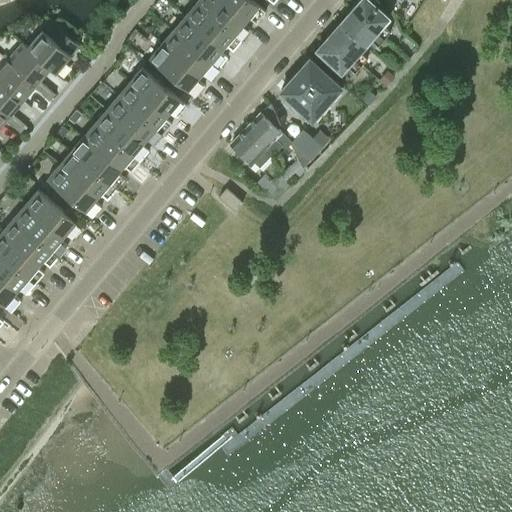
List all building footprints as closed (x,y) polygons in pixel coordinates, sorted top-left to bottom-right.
[(198,0),(197,2),(242,40),(251,29),(240,20),(242,17),(222,0),(198,0)] [(252,0),(222,0),(242,17),(245,13),(256,23),(266,11),(252,0)] [(378,0),(359,0),(352,8),(384,37),(390,29),(383,23),(389,16),(376,5),(379,1),(378,0)] [(197,2),(185,16),(219,44),(222,41),(233,51),(242,40),(197,2)] [(384,37),(352,8),(340,22),(365,43),(370,37),(378,44),(384,37)] [(185,16),(174,29),(219,67),(228,57),(216,47),(219,44),(185,16)] [(340,22),(329,35),(361,63),(367,56),(359,49),(365,43),(340,22)] [(50,66),(49,67),(55,72),(79,44),(60,28),(52,38),(42,29),(28,46),(27,47),(50,66)] [(174,29),(162,43),(196,72),(199,68),(210,78),(219,67),(174,29)] [(354,70),(361,63),(329,35),(316,49),(341,70),(347,64),(354,70)] [(39,79),(49,67),(50,66),(27,47),(28,46),(22,41),(7,58),(36,83),(39,79)] [(193,75),(196,72),(162,43),(150,58),(195,96),(205,84),(193,75)] [(341,85),(309,57),(280,90),(312,118),(341,85)] [(33,86),(41,92),(47,86),(39,79),(36,83),(7,58),(0,66),(0,80),(22,99),(33,86)] [(142,67),(130,81),(163,110),(166,107),(177,116),(187,105),(142,67)] [(387,70),(380,79),(383,81),(386,84),(393,75),(391,73),(387,70)] [(0,108),(8,116),(11,112),(22,99),(0,80),(0,108)] [(118,95),(163,133),(172,123),(161,113),(163,110),(130,81),(118,95)] [(55,93),(47,86),(41,92),(49,99),(55,93)] [(368,90),(361,97),(368,103),(374,95),(368,90)] [(118,95),(106,109),(140,137),(143,134),(154,144),(163,133),(118,95)] [(285,148),(292,141),(278,128),(280,125),(270,102),(261,111),(261,110),(231,142),(251,161),(252,160),(259,167),(270,155),(271,155),(281,144),(285,148)] [(19,119),(11,112),(8,116),(0,108),(0,125),(5,119),(13,125),(19,119)] [(106,109),(95,123),(140,161),(149,150),(138,140),(140,137),(106,109)] [(27,126),(19,119),(13,125),(21,132),(27,126)] [(95,123),(83,136),(117,165),(120,162),(131,171),(140,161),(95,123)] [(61,141),(68,132),(62,126),(55,136),(61,141)] [(303,129),(292,141),(305,153),(298,161),(304,166),(311,159),(311,158),(322,146),(303,129)] [(83,136),(71,150),(116,188),(125,177),(114,168),(117,165),(83,136)] [(71,150),(60,164),(94,192),(96,189),(107,199),(116,188),(71,150)] [(296,160),(282,172),(291,181),(304,169),(296,160)] [(91,195),(94,192),(60,164),(47,178),(92,217),(102,205),(91,195)] [(291,184),(279,172),(272,179),(266,173),(257,182),(276,200),(291,184)] [(227,187),(219,196),(235,210),(243,201),(227,187)] [(38,189),(26,203),(60,232),(62,229),(73,238),(83,227),(38,189)] [(26,203),(14,217),(59,255),(68,245),(57,235),(60,232),(26,203)] [(14,217),(2,231),(36,259),(39,256),(50,265),(59,255),(14,217)] [(2,231),(0,233),(0,252),(36,282),(45,272),(34,262),(36,259),(2,231)] [(0,252),(0,275),(13,287),(16,284),(27,293),(36,282),(0,252)] [(10,290),(13,287),(0,275),(0,300),(12,311),(22,300),(10,290)]
